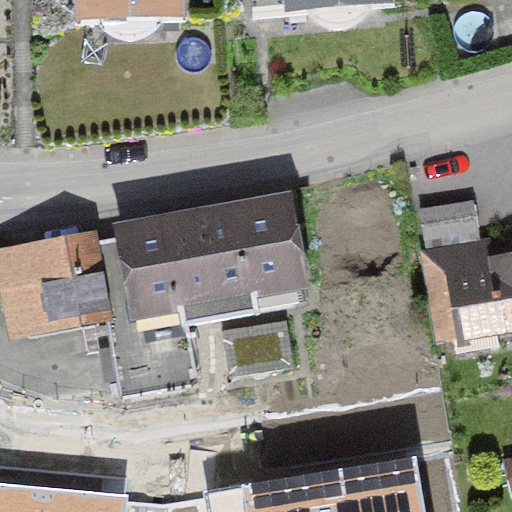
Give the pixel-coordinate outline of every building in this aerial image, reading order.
[(188,0),(81,0),(83,27),(189,22),(188,0)] [(400,0),(252,0),(256,27),(402,9),(400,0)] [(311,291),(294,201),(121,234),(138,324),(311,291)] [(471,208),(419,215),(425,253),(476,245),(471,208)] [(91,236),(0,253),(0,279),(13,344),(108,325),(91,236)] [(511,336),(511,258),(491,262),(493,277),(453,283),(462,344),(511,336)] [(278,327),(220,337),(227,377),(285,367),(278,327)] [(421,511),(413,462),(206,496),(208,511),(421,511)] [(41,511),(43,493),(0,488),(0,511),(41,511)] [(123,511),(125,500),(43,493),(41,511),(123,511)]
